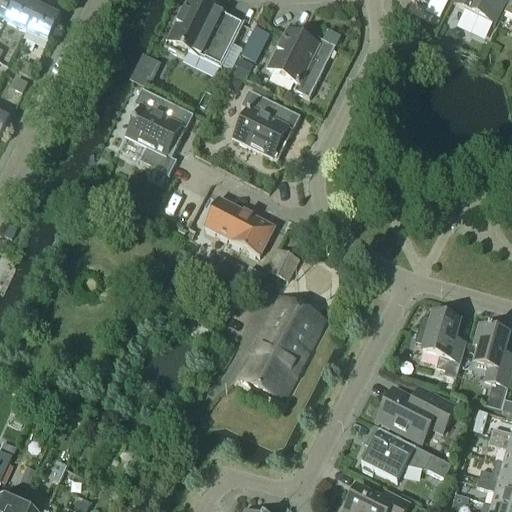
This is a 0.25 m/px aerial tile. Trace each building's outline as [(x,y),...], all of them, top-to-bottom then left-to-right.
[(4,25),(16,0),(0,0),(0,28),(2,30),(5,25),(4,25)] [(26,35),(38,10),(18,0),(16,0),(4,25),(5,25),(26,35)] [(221,73),(244,27),(190,0),(164,52),(185,62),(188,56),(221,73)] [(454,0),(451,7),(493,27),(505,0),(454,0)] [(48,46),(60,21),(38,10),(26,35),(48,46)] [(309,104),(335,52),(290,29),(268,74),(297,89),(293,96),(309,104)] [(238,61),(230,77),(245,84),(253,68),(238,61)] [(30,82),(35,72),(24,66),(19,77),(30,82)] [(22,98),(27,88),(17,83),(11,93),(22,98)] [(141,113),(126,142),(147,152),(139,167),(153,174),(150,180),(163,186),(166,180),(169,182),(177,166),(172,163),(193,120),(142,94),(134,109),(141,113)] [(278,166),(300,122),(248,95),(240,111),(248,115),(233,144),(278,166)] [(0,142),(9,123),(0,118),(0,142)] [(275,233),(218,203),(203,232),(204,233),(204,232),(231,246),(231,247),(260,262),(275,233)] [(18,233),(9,228),(3,240),(12,244),(18,233)] [(287,286),(298,265),(279,255),(268,277),(287,286)] [(249,272),(241,288),(255,295),(264,279),(249,272)] [(283,407),(325,324),(280,301),(237,383),(283,407)] [(423,323),(415,348),(424,351),(422,357),(439,362),(436,374),(445,376),(444,381),(455,384),(465,351),(454,347),(460,326),(433,319),(431,326),(423,323)] [(489,334),(480,332),(474,352),(478,353),(474,369),(488,373),(484,387),(508,393),(511,378),(511,366),(503,364),(509,340),(492,335),(493,334),(489,333),(489,334)] [(430,414),(393,395),(378,425),(422,448),(430,433),(443,439),(456,413),(436,402),(430,414)] [(511,406),(505,405),(502,415),(511,418),(511,406)] [(482,440),(487,420),(478,417),(472,438),(482,440)] [(443,485),(451,471),(435,463),(374,431),(368,443),(373,446),(361,470),(364,471),(362,474),(372,480),(374,476),(397,488),(405,472),(428,477),(443,485)] [(511,448),(511,439),(493,434),(490,442),(511,448)] [(511,470),(511,448),(490,442),(488,450),(507,456),(504,468),(511,470)] [(0,486),(10,465),(16,453),(3,446),(0,452),(0,486)] [(511,470),(504,468),(500,481),(481,475),(479,484),(511,492),(511,470)] [(25,472),(18,490),(27,494),(33,481),(35,476),(25,472)] [(500,511),(511,511),(511,492),(479,484),(476,492),(495,497),(492,510),(500,511)] [(380,506),(356,494),(346,511),(407,511),(410,508),(385,495),(380,506)] [(0,503),(0,511),(18,511),(25,500),(18,497),(13,510),(0,503)] [(18,511),(25,511),(30,502),(25,500),(18,511)] [(88,511),(90,508),(79,503),(75,511),(88,511)]
